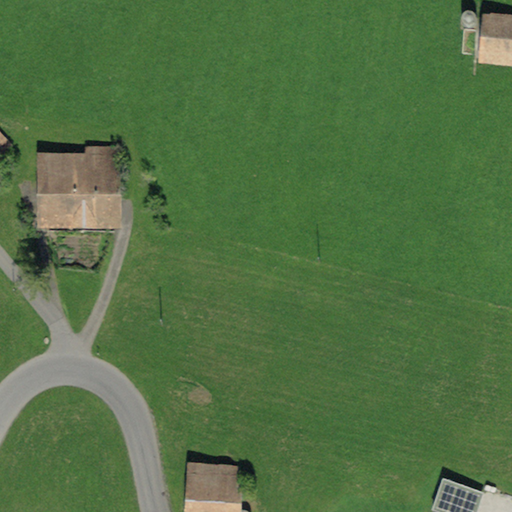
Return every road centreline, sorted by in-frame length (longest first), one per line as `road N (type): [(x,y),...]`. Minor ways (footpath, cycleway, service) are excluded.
road 1 (residential): [(85,349),(122,379),(161,511)]
road 2 (residential): [(85,349),(0,247)]
